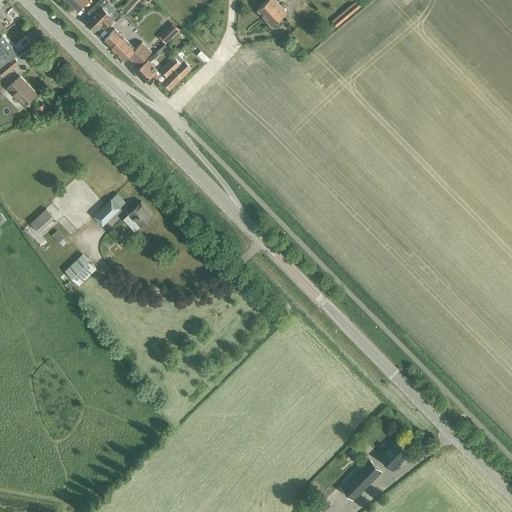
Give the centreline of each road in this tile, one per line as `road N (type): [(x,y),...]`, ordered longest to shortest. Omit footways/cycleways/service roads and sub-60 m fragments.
road 1 (secondary): [(511,496),(233,212)]
road 2 (secondary): [(233,212),(107,82)]
road 3 (residential): [(55,0),(166,109)]
road 4 (residential): [(233,212),(228,190),(163,113)]
